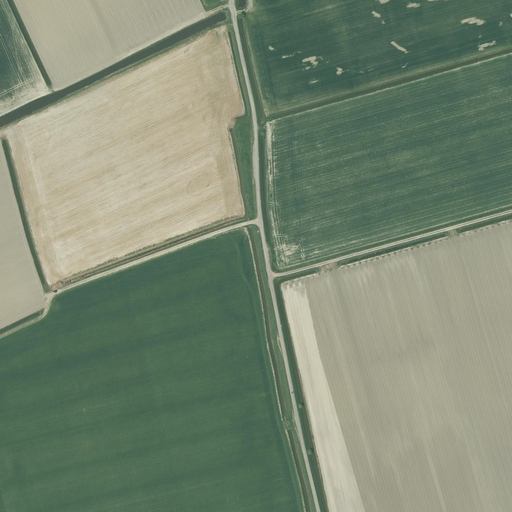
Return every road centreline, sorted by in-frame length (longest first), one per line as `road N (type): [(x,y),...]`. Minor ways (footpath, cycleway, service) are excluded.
road 1 (unclassified): [(318,511),(268,273),(253,113),(231,0)]
road 2 (track): [(268,273),(511,211)]
road 3 (track): [(260,221),(46,300)]
